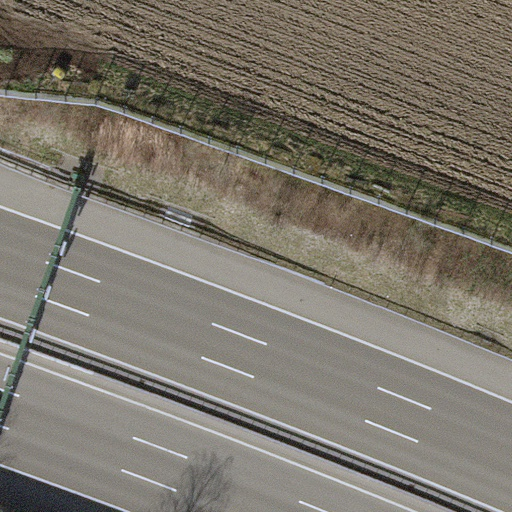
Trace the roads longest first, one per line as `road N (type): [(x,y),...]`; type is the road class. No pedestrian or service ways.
road 1 (motorway): [(511,462),(0,264)]
road 2 (motorway): [(0,409),(270,511)]
